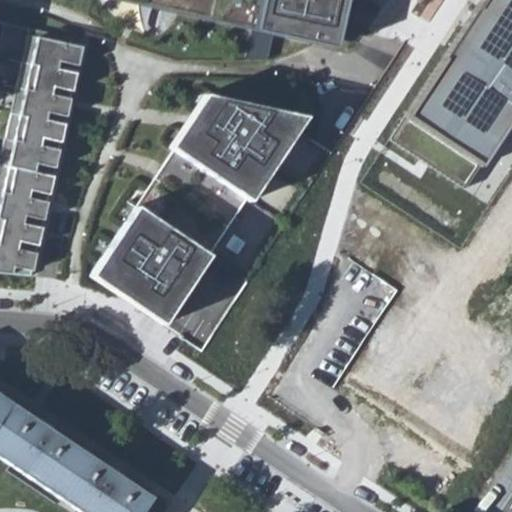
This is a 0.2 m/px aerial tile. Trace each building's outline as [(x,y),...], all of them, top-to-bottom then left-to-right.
[(365,0),(113,0),(334,50),(365,0)] [(511,170),(511,0),(469,0),(372,147),(380,153),(360,183),(460,250),(511,170)] [(31,31),(29,38),(84,52),(86,45),(31,31)] [(29,38),(0,152),(0,275),(25,278),(84,52),(29,38)] [(91,273),(164,321),(245,200),(248,202),(304,118),(203,95),(167,148),(172,152),(91,273)] [(0,459),(78,511),(140,511),(150,498),(0,397),(0,459)]
